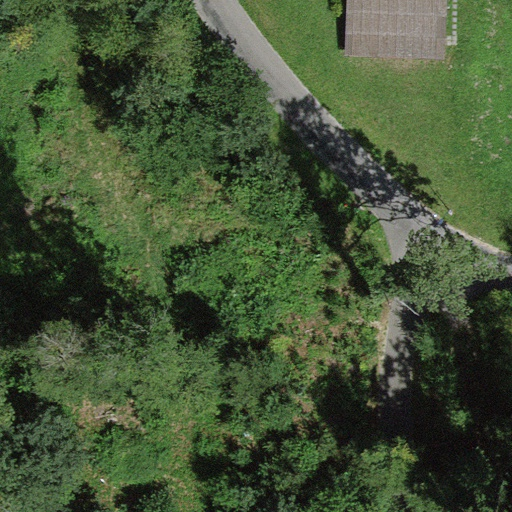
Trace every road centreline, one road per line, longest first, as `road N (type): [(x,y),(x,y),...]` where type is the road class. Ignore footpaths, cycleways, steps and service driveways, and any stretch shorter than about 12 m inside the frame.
road 1 (residential): [(435,230),(350,164),(275,85),(215,0)]
road 2 (residential): [(414,511),(435,230)]
